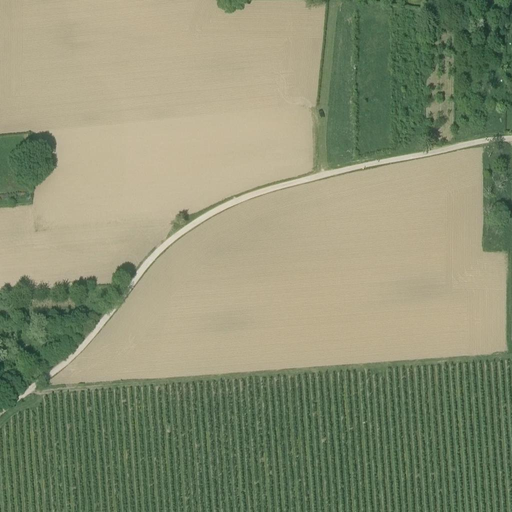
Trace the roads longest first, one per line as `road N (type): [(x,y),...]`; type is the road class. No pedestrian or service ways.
road 1 (track): [(0,412),(76,348),(168,241),(210,212),(289,183),(511,138)]
road 2 (track): [(511,355),(30,388)]
